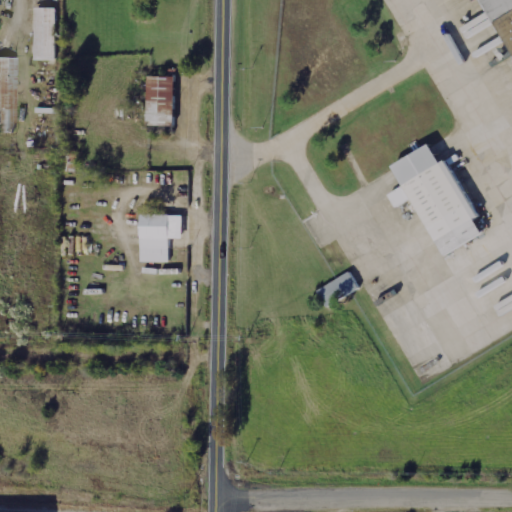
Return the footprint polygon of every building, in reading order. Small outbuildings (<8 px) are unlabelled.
[(511,0),(480,0),(511,55),(511,0)] [(62,8),(39,8),(38,60),(61,60),(62,8)] [(0,132),(17,133),(19,58),(0,57),(0,132)] [(181,77),(154,77),(154,126),(180,126),(181,77)] [(391,164),(403,183),(387,193),(395,207),(409,198),(444,255),(481,232),(426,143),(391,164)] [(189,216),(147,214),(146,262),(174,263),(175,239),(188,239),(189,216)] [(349,271),(317,291),(326,306),(359,287),(349,271)]
